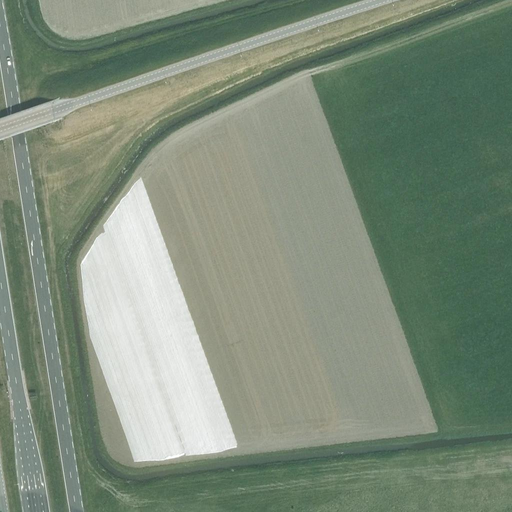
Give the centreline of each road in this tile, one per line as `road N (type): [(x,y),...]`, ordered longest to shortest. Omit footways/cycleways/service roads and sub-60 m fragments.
road 1 (primary): [(76,511),(0,31)]
road 2 (unclassified): [(0,129),(383,0)]
road 3 (primary): [(0,279),(36,511)]
